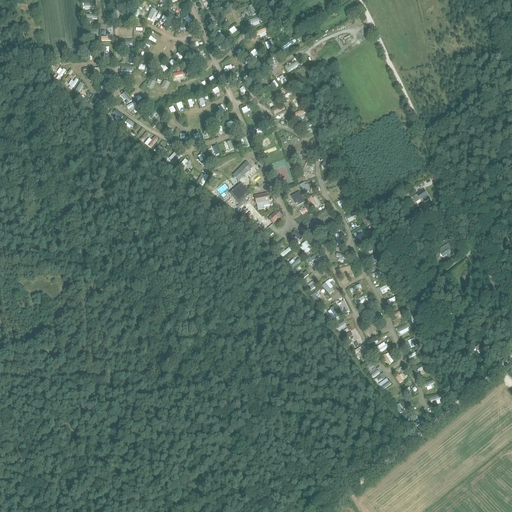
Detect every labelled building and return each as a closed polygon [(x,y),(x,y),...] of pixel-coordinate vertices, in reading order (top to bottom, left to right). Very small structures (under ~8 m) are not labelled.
[(136,5),(132,16),(136,18),(140,6),(136,5)] [(146,17),(154,20),(158,12),(155,11),(156,8),(150,6),(146,17)] [(168,8),(166,12),(176,16),(178,13),(175,12),(176,9),(173,7),(172,10),(168,8)] [(252,16),(245,19),(249,27),(256,24),(252,16)] [(226,25),(228,31),(238,28),(236,22),(226,25)] [(102,55),(109,54),(108,44),(101,45),(102,55)] [(197,47),(193,51),(201,59),(208,52),(202,47),(200,49),(197,47)] [(246,64),(251,61),(248,55),(243,58),(246,64)] [(285,65),(288,70),(299,64),(296,59),(285,65)] [(158,63),(163,70),(167,67),(163,60),(158,63)] [(233,67),(230,62),(223,66),(225,71),(233,67)] [(56,70),(59,72),(56,76),(60,79),(67,69),(63,66),(62,67),(60,65),(56,70)] [(277,75),(282,82),(286,79),(281,72),(277,75)] [(79,78),(73,74),(67,85),(73,88),(79,78)] [(161,84),(167,87),(170,81),(164,78),(161,84)] [(273,88),(278,83),(273,78),(268,82),(273,88)] [(80,79),(75,89),(79,92),(84,82),(80,79)] [(136,98),(141,93),(137,89),(132,94),(136,98)] [(125,90),(122,94),(129,102),(133,98),(125,90)] [(128,108),(136,103),(134,99),(126,104),(128,108)] [(273,107),(275,111),(283,108),(281,103),(273,107)] [(116,113),(114,115),(119,119),(123,113),(115,107),(113,110),(116,113)] [(300,113),(294,118),(298,122),(303,117),(300,113)] [(282,129),(278,132),(284,141),(286,139),(288,143),(293,140),(286,130),(284,132),(282,129)] [(152,138),(149,136),(145,142),(152,146),(157,136),(153,134),(152,138)] [(239,135),(241,143),(247,141),(246,134),(239,135)] [(229,150),(233,148),(229,140),(225,142),(229,150)] [(182,168),(186,164),(185,162),(187,159),(184,157),(177,164),(182,168)] [(232,176),(235,178),(238,182),(252,168),(246,162),(232,176)] [(285,165),(276,169),(282,180),(290,176),(285,165)] [(204,172),(197,181),(201,183),(208,175),(204,172)] [(307,182),(304,183),(303,180),(299,182),(304,192),(311,189),(307,182)] [(250,195),(241,184),(232,191),(231,191),(232,191),(229,194),(238,205),(250,195)] [(420,200),(422,199),(425,203),(430,199),(424,190),(417,195),(414,197),(417,202),(420,200)] [(291,197),(293,201),(297,207),(305,202),(299,192),(291,197)] [(319,203),(314,193),(311,195),(317,204),(319,203)] [(264,195),(254,197),(256,204),(258,211),(264,210),(263,207),(269,205),(268,201),(269,201),(268,198),(269,198),(269,197),(268,197),(268,195),(264,196),(264,195)] [(237,206),(239,209),(247,202),(245,200),(237,206)] [(433,203),(427,207),(432,214),(437,211),(433,203)] [(276,209),(267,215),(271,221),(280,215),(276,209)] [(299,243),(304,252),(313,247),(307,238),(299,243)] [(439,251),(443,258),(451,253),(448,249),(450,247),(449,245),(439,251)] [(278,250),(282,255),(287,251),(283,246),(278,250)] [(307,268),(298,274),(301,278),(310,273),(307,268)] [(326,280),(321,283),(329,293),(334,290),(326,280)] [(349,287),(351,293),(358,290),(357,288),(361,286),(360,282),(349,287)] [(316,301),(321,298),(316,289),(311,292),(316,301)] [(364,294),(355,298),(358,304),(367,300),(364,294)] [(342,311),(348,309),(344,298),(338,301),(342,311)] [(330,305),(331,308),(329,308),(332,317),(338,315),(334,304),(330,305)] [(417,309),(419,313),(427,309),(424,305),(417,309)] [(343,319),(336,322),(339,328),(346,324),(343,319)] [(397,328),(401,335),(410,330),(405,323),(397,328)] [(352,340),(350,336),(353,334),(350,330),(344,334),(349,342),(352,340)] [(379,351),(388,347),(385,340),(376,344),(379,351)] [(474,347),(476,351),(484,346),(481,342),(474,347)] [(356,353),(366,348),(364,343),(354,348),(356,353)] [(373,375),(381,371),(380,367),(377,368),(376,365),(370,367),(373,375)] [(394,374),(399,380),(403,378),(398,371),(394,374)]
